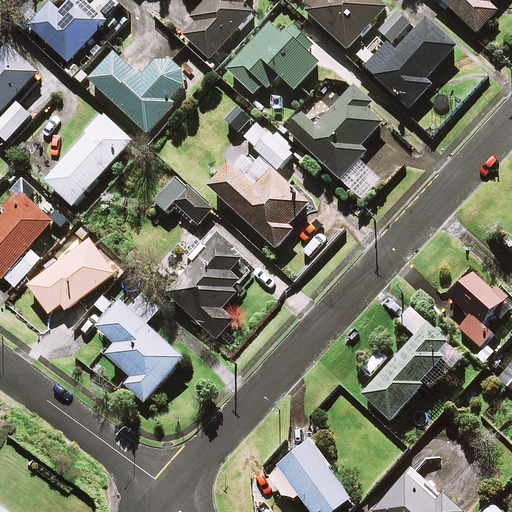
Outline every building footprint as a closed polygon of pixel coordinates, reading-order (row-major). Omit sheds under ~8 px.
[(107,24),(80,0),(67,0),(57,12),(50,6),(29,28),(69,65),(107,24)] [(249,0),(208,0),(178,32),(210,62),(253,16),(243,7),(249,0)] [(386,11),(374,0),(312,0),(303,10),(347,52),(386,11)] [(494,0),(437,0),(476,36),(497,13),(489,5),(494,0)] [(410,27),(397,15),(379,33),(392,46),(410,27)] [(356,61),(375,78),(409,111),(432,87),(426,82),(456,49),(426,21),(396,54),(385,44),(374,57),(366,50),(356,61)] [(228,73),(254,97),(262,88),(267,92),(279,79),(294,92),(319,65),(307,54),(312,48),(291,28),(282,37),(271,26),(228,73)] [(0,118),(14,102),(39,74),(7,47),(0,54),(0,118)] [(140,77),(114,54),(88,82),(147,136),(172,107),(167,103),(180,89),(181,87),(182,84),(183,81),(183,78),(182,74),(181,71),(179,68),(177,66),(175,64),(172,62),(169,61),(165,60),(162,60),(159,61),(155,62),(153,63),(140,77)] [(383,123),(350,93),(316,131),(301,117),(286,133),(362,201),(380,181),(359,163),(367,154),(361,148),(383,123)] [(14,102),(0,118),(0,138),(7,144),(31,116),(14,102)] [(131,143),(103,119),(46,183),(73,208),(131,143)] [(293,156),(261,123),(245,139),(277,172),(293,156)] [(308,207),(252,154),(246,160),(241,154),(208,189),(276,252),(294,232),(289,227),(308,207)] [(212,212),(177,179),(154,203),(168,216),(175,207),(198,228),(212,212)] [(52,223),(20,195),(0,218),(0,277),(3,280),(29,250),(52,223)] [(234,291),(241,282),(231,273),(242,261),(219,240),(167,297),(216,341),(234,322),(222,311),(237,294),(234,291)] [(115,276),(92,243),(29,287),(49,315),(61,306),(65,312),(115,276)] [(506,299),(471,270),(448,298),(470,316),(458,331),(481,350),(493,335),(483,327),(506,299)] [(145,327),(121,305),(98,331),(115,347),(106,357),(131,380),(125,387),(144,404),(183,361),(145,327)] [(463,358),(410,310),(398,322),(415,338),(361,396),(390,422),(424,385),(431,392),(463,358)] [(336,511),(352,501),(310,443),(277,467),(298,496),(309,511),(336,511)] [(456,511),(410,469),(371,511),(456,511)]
